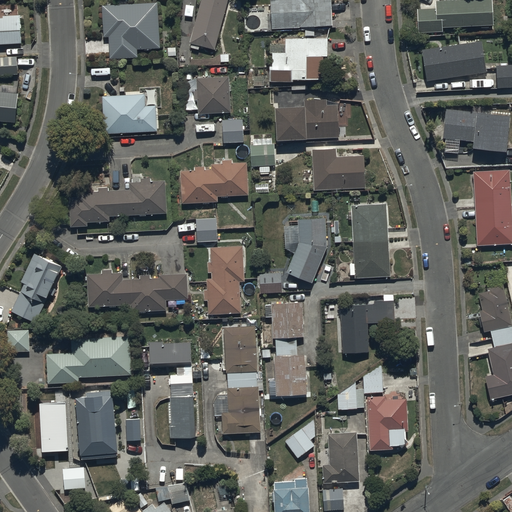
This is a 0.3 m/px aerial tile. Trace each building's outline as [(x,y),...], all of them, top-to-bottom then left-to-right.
[(110,34),(111,56),(138,55),(138,47),(161,46),(159,0),(103,3),(105,34),(110,34)] [(228,0),(201,0),(191,40),(216,47),(228,0)] [(333,24),(332,0),(271,0),(273,27),(333,24)] [(418,8),(419,30),(443,30),(443,24),(494,23),(493,0),(436,0),(436,7),(418,8)] [(0,15),(0,41),(23,40),(22,12),(3,13),(3,16),(0,15)] [(272,79),(308,78),(308,76),(324,76),(323,54),(329,54),(329,35),(286,36),(287,49),(272,49),(272,79)] [(424,47),(428,78),(487,71),(483,40),(424,47)] [(0,62),(0,73),(19,72),(18,54),(3,54),(3,63),(0,62)] [(511,62),(497,64),(498,85),(511,84),(511,62)] [(231,74),(197,76),(198,87),(195,87),(195,98),(199,98),(200,112),(233,110),(231,74)] [(0,88),(0,117),(17,118),(19,90),(0,88)] [(146,91),(103,94),(105,131),(159,128),(158,103),(147,104),(146,91)] [(277,104),(279,136),(308,134),(308,137),(340,135),(339,101),(328,102),(328,96),(305,97),(306,102),(277,104)] [(446,109),(443,135),(474,139),(473,143),(506,147),(510,111),(477,107),(476,109),(451,106),(450,110),(446,109)] [(223,118),(225,141),(245,140),(243,117),(223,118)] [(275,142),(252,144),(253,165),(276,164),(275,142)] [(337,147),(313,148),(316,188),(366,185),(364,153),(338,155),(337,147)] [(181,168),(182,201),(204,200),(204,202),(210,202),(210,200),(219,200),(219,194),(222,194),(222,196),(229,196),(229,194),(249,193),(248,161),(233,161),(233,158),(224,159),(224,162),(213,162),(213,168),(206,168),(206,164),(195,165),(196,168),(181,168)] [(473,169),(477,243),(511,242),(511,197),(510,167),(473,169)] [(70,195),(72,224),(88,224),(88,220),(110,219),(110,214),(168,211),(166,179),(152,179),(152,176),(141,177),(141,180),(131,180),(131,188),(110,189),(110,185),(99,186),(99,190),(78,191),(78,195),(70,195)] [(388,201),(352,203),(355,276),(391,274),(388,201)] [(326,215),(299,216),(299,240),(287,270),(313,280),(327,244),(326,215)] [(218,216),(197,217),(198,240),(219,239),(218,216)] [(243,244),(211,245),(212,259),(208,259),(209,270),(212,270),(213,276),(208,276),(208,288),(205,288),(205,298),(208,298),(209,312),(242,310),(241,289),(242,289),(242,283),(241,283),(241,279),(245,279),(245,270),(246,270),(246,264),(244,264),(243,244)] [(26,280),(12,308),(36,319),(49,294),(48,294),(63,264),(36,250),(22,278),(26,280)] [(103,272),(87,272),(88,304),(131,303),(131,309),(168,308),(167,297),(188,297),(188,272),(160,272),(160,276),(151,276),(151,273),(140,273),(140,277),(123,277),(123,270),(113,270),(113,267),(103,267),(103,272)] [(282,271),(261,272),(261,290),(283,289),(282,271)] [(485,329),(491,328),(495,345),(511,340),(511,319),(503,282),(490,285),(490,289),(480,291),(484,307),(480,308),(485,329)] [(375,302),(342,304),(344,350),(371,348),(369,320),(396,319),(395,298),(375,299),(375,302)] [(270,378),(270,392),(308,392),(307,352),(299,352),(298,334),(305,334),(304,300),(273,300),(273,302),(266,303),(266,316),(273,316),(274,335),(277,335),(277,354),(276,354),(277,378),(270,378)] [(228,370),(229,393),(218,393),(214,401),(214,415),(223,415),(223,431),(261,429),(260,389),(265,389),(265,377),(258,377),(256,324),(225,325),(227,370),(228,370)] [(11,328),(11,350),(30,349),(30,327),(11,328)] [(47,351),(48,381),(79,380),(79,375),(132,373),(130,333),(72,335),(72,350),(47,351)] [(196,434),(191,339),(165,340),(165,338),(150,339),(151,364),(179,363),(179,372),(171,372),(174,424),(171,424),(172,436),(196,434)] [(511,340),(495,345),(487,347),(494,372),(486,374),(491,396),(511,391),(511,340)] [(365,391),(384,390),(383,362),(364,373),(365,391)] [(339,407),(358,407),(358,406),(364,406),(364,388),(357,388),(357,380),(339,392),(339,407)] [(78,395),(83,455),(119,452),(115,393),(113,393),(112,389),(88,391),(88,394),(78,395)] [(387,393),(368,394),(371,448),(393,446),(393,442),(400,442),(402,445),(409,438),(406,436),(405,429),(408,429),(407,396),(387,397),(387,393)] [(66,402),(40,404),(42,452),(69,451),(66,402)] [(314,418),(285,439),(299,456),(316,443),(312,438),(316,435),(316,420),(314,418)] [(140,419),(126,420),(127,441),(141,440),(140,419)] [(358,430),(329,431),(331,461),(324,462),(325,480),(361,478),(358,430)] [(83,467),(63,469),(65,490),(85,488),(83,467)] [(296,479),(276,480),(277,511),(311,511),(310,484),(308,484),(308,476),(296,476),(296,479)] [(187,481),(156,486),(159,500),(172,497),(173,502),(191,498),(187,481)] [(344,487),(324,488),(324,508),(345,507),(344,487)] [(141,507),(142,506),(148,501),(140,490),(133,496),(130,491),(110,506),(115,511),(144,511),(143,509),(141,507)] [(143,509),(144,511),(173,511),(165,500),(157,506),(153,502),(143,509)]
